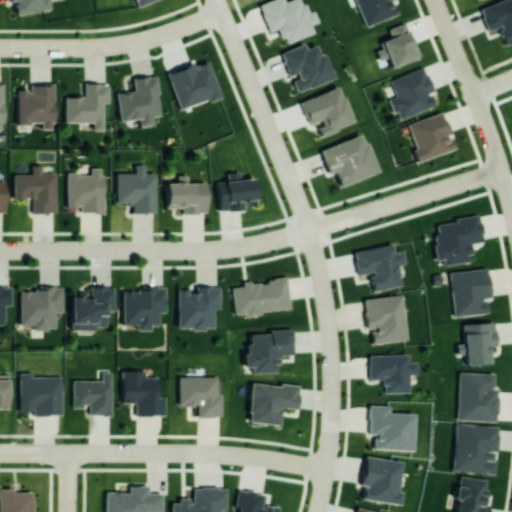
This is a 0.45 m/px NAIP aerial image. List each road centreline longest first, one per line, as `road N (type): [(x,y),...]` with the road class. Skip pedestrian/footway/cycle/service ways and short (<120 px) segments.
road 1 (residential): [(316,511),(330,423),(323,297),(308,230),(223,0)]
road 2 (residential): [(224,248),(501,169)]
road 3 (residential): [(325,470),(228,453),(68,450)]
road 4 (residential): [(0,249),(214,248)]
road 5 (residential): [(473,93),(511,212)]
